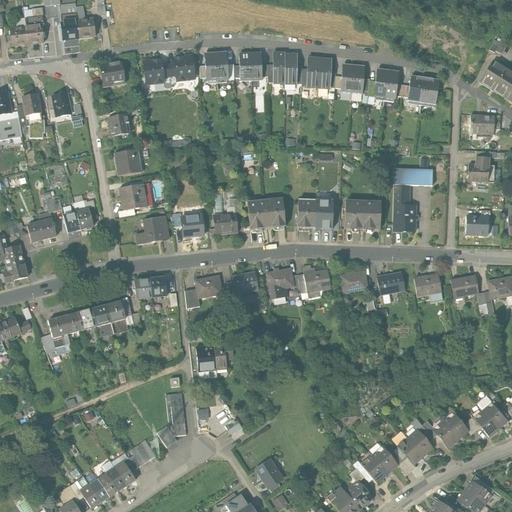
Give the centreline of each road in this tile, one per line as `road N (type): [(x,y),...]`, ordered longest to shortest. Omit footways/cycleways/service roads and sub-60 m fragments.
road 1 (residential): [(463,87),(436,69),(247,43),(86,56),(73,75)]
road 2 (residential): [(448,257),(295,251),(117,267)]
road 3 (residential): [(117,267),(90,116),(73,75)]
road 4 (residential): [(448,257),(455,100),(463,87)]
road 5 (residential): [(511,446),(458,467),(388,511)]
road 6 (residential): [(117,267),(0,300)]
